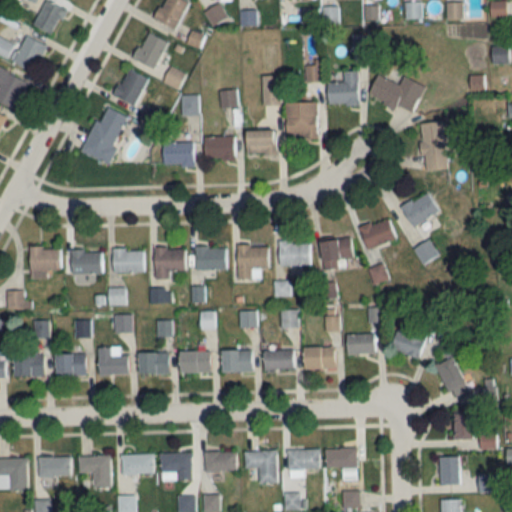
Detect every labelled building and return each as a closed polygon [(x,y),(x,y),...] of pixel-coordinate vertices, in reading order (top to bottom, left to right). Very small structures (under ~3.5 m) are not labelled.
[(66,12),(49,0),(47,0),(31,22),(49,35),(66,12)] [(175,30),(188,2),(183,0),(163,0),(154,20),(175,30)] [(420,2),(404,2),(404,18),(420,18),(420,2)] [(227,17),(218,3),(204,12),(213,26),(227,17)] [(338,24),(338,6),(323,6),(323,24),(338,24)] [(319,8),(302,8),(302,23),(319,23),(319,8)] [(255,25),(255,11),(242,11),(242,25),(255,25)] [(204,36),(192,30),(186,43),(199,49),(204,36)] [(153,69),(167,42),(146,31),(132,58),(153,69)] [(368,51),(368,34),(351,34),(351,50),(368,51)] [(11,62),(32,73),(47,46),(26,35),(11,62)] [(0,54),(7,57),(13,44),(0,37),(0,54)] [(321,82),(321,60),(305,60),(305,82),(321,82)] [(0,103),(14,111),(29,83),(0,67),(0,103)] [(184,75),(171,67),(163,81),(176,89),(184,75)] [(147,79),(127,68),(112,95),(133,106),(147,79)] [(327,82),(327,104),(357,104),(357,70),(343,70),(343,82),(327,82)] [(410,114),(425,87),(403,76),(398,85),(378,74),(368,93),(410,114)] [(261,75),(261,106),(280,106),(280,75),(261,75)] [(236,108),(236,90),(220,90),(220,108),(236,108)] [(181,115),(198,115),(198,95),(181,95),(181,115)] [(316,139),(316,102),(285,102),(285,139),(316,139)] [(130,119),(103,106),(81,152),(108,165),(130,119)] [(443,168),(444,123),(423,122),(422,168),(443,168)] [(245,156),(274,156),(274,131),(245,131),(245,156)] [(234,160),(234,136),(203,136),(203,160),(234,160)] [(193,143),(162,143),(162,166),(193,166),(193,143)] [(400,207),(412,227),(438,212),(426,192),(400,207)] [(365,247),(394,242),(390,220),(361,225),(365,247)] [(344,267),(343,260),(353,258),(351,238),(320,242),(323,269),(344,267)] [(413,248),(422,264),(438,256),(429,240),(413,248)] [(309,265),(309,242),(279,242),(279,265),(309,265)] [(236,245),(236,280),(260,280),(260,267),(267,267),(267,245),(236,245)] [(195,269),(225,269),(225,246),(195,246),(195,269)] [(154,247),(154,279),(169,279),(169,270),(184,270),(184,247),(154,247)] [(60,248),(29,248),(29,271),(60,271),(60,248)] [(112,272),(143,272),(143,249),(112,249),(112,272)] [(102,274),(102,250),(70,250),(70,274),(102,274)] [(375,285),(388,280),(382,264),(368,270),(375,285)] [(335,298),(335,284),(322,284),(322,298),(335,298)] [(26,290),(6,290),(6,308),(26,308),(26,290)] [(368,322),(382,322),(382,307),(368,307),(368,322)] [(297,309),(280,309),(280,326),(297,326),(297,309)] [(239,310),(239,326),(256,326),(256,310),(239,310)] [(429,326),(442,330),(448,315),(435,310),(429,326)] [(200,328),(213,328),(213,311),(200,311),(200,328)] [(132,331),(132,314),(114,314),(114,331),(132,331)] [(48,335),(48,321),(34,321),(35,336),(48,335)] [(89,321),(76,321),(76,337),(89,337),(89,321)] [(396,330),(390,349),(418,358),(427,332),(406,325),(403,333),(396,330)] [(346,334),(346,354),(375,354),(375,334),(346,334)] [(119,346),(98,346),(98,374),(128,374),(128,355),(119,355),(119,346)] [(304,346),(304,368),(334,368),(334,346),(304,346)] [(252,372),(252,349),(222,349),(222,372),(252,372)] [(210,350),(179,350),(179,372),(210,372),(210,350)] [(294,369),(294,350),(263,350),(263,369),(294,369)] [(44,375),(44,351),(15,351),(15,375),(44,375)] [(138,373),(168,373),(168,351),(138,351),(138,373)] [(85,375),(85,353),(55,353),(55,375),(85,375)] [(459,398),(472,384),(445,358),(432,372),(459,398)] [(472,438),(472,412),(452,412),(452,438),(472,438)] [(356,448),(325,448),(325,467),(356,467),(356,448)] [(286,449),(286,469),(318,469),(318,449),(286,449)] [(276,451),(244,451),(244,467),(258,467),(258,482),(276,482),(276,451)] [(236,471),(236,452),(205,452),(205,471),(236,471)] [(192,479),(192,453),(160,453),(160,479),(192,479)] [(121,454),(121,474),(153,474),(153,454),(121,454)] [(38,456),(38,477),(69,477),(69,456),(38,456)] [(77,456),(77,473),(91,473),(91,487),(110,487),(110,456),(77,456)] [(459,456),(439,456),(439,484),(459,484),(459,456)] [(0,489),(27,490),(27,458),(0,457),(0,489)] [(478,474),(478,492),(497,492),(497,474),(478,474)] [(284,493),(284,509),(299,509),(299,493),(284,493)] [(219,511),(219,495),(204,495),(204,511),(219,511)] [(194,511),(195,496),(178,496),(177,511),(194,511)] [(440,511),(459,511),(460,498),(440,498),(440,511)]
